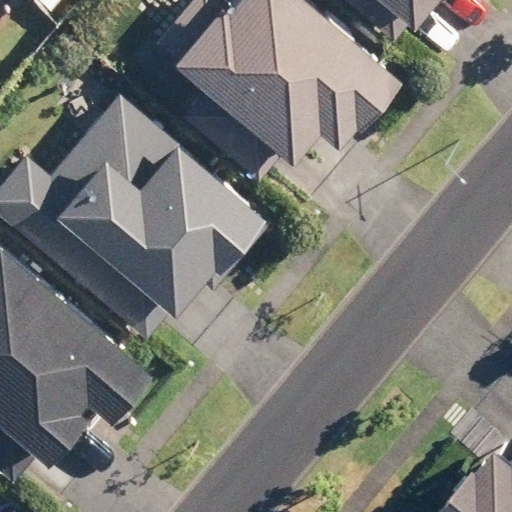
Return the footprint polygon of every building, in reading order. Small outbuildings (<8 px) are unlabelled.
[(421,55),(355,0),(192,0),(176,20),(224,61),(192,98),(270,164),(299,130),(309,139),(340,103),(364,123),(421,55)] [(373,0),(402,25),(423,0),(431,0),(434,2),(435,0),(373,0)] [(44,148),(4,196),(157,322),(273,181),(189,112),(182,121),(131,79),(62,163),(44,148)] [(171,347),(17,217),(0,237),(0,447),(25,468),(56,431),(69,441),(115,386),(128,397),(171,347)] [(511,511),(511,424),(466,477),(505,511),(511,511)] [(0,511),(18,511),(0,498),(0,511)]
